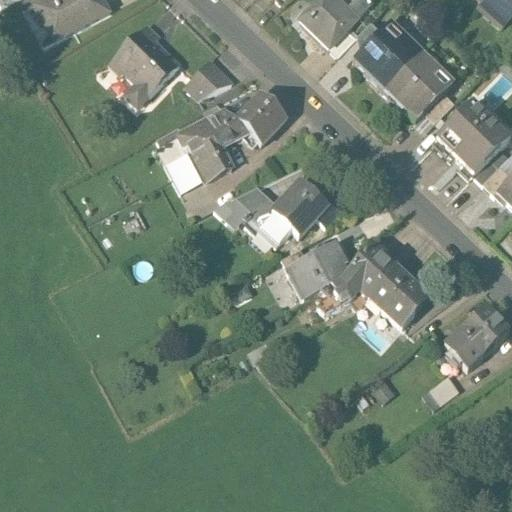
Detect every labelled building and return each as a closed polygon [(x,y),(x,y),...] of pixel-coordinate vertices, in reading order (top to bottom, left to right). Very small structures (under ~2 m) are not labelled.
[(98,0),(53,0),(34,10),(56,49),(109,19),(98,0)] [(330,0),(323,0),(299,26),(329,55),(348,34),(369,13),(359,4),(347,16),(330,0)] [(511,0),(469,0),(482,12),(484,9),(506,29),(511,22),(511,0)] [(370,30),(353,48),(366,61),(383,43),(370,30)] [(146,32),(115,63),(123,71),(119,76),(133,91),(122,102),(134,114),(145,103),(146,104),(178,72),(153,50),(158,44),(146,32)] [(348,34),(329,55),(338,64),(353,48),(357,43),(348,34)] [(387,100),(422,63),(391,35),(383,43),(366,61),(357,71),(387,100)] [(422,63),(387,100),(419,130),(425,123),(444,102),(453,93),(422,63)] [(232,90),(207,67),(183,93),(199,108),(232,90)] [(258,101),(233,127),(247,140),(260,152),(284,127),(258,101)] [(444,102),(425,123),(435,132),(453,113),(444,102)] [(509,146),(474,114),(440,151),(475,183),(498,158),(509,146)] [(226,119),(219,123),(230,145),(235,142),(236,145),(247,140),(233,127),(226,119)] [(219,123),(179,144),(190,166),(217,151),(230,145),(219,123)] [(178,203),(203,190),(190,166),(179,144),(154,157),(169,186),(178,203)] [(217,151),(190,166),(203,190),(230,176),(217,151)] [(498,158),(475,183),(484,192),(500,175),(507,167),(498,158)] [(511,161),(507,167),(500,175),(511,185),(511,183),(511,161)] [(500,175),(484,192),(495,201),(511,185),(500,175)] [(511,217),(511,183),(511,185),(495,201),(511,217)] [(328,212),(301,189),(279,214),(265,203),(243,228),(246,231),(243,233),(253,241),(255,239),(259,235),(276,250),(272,254),(275,256),(290,237),(299,245),(316,226),(328,212)] [(265,203),(257,195),(224,211),(243,228),(265,203)] [(331,208),(328,212),(316,226),(326,234),(341,217),(331,208)] [(259,235),(255,239),(272,254),(276,250),(259,235)] [(346,272),(334,251),(305,267),(285,278),(302,309),(314,303),(338,289),(346,281),(342,274),(346,272)] [(370,254),(346,281),(338,289),(314,303),(319,311),(316,313),(324,321),(350,306),(358,297),(367,305),(394,275),(370,254)] [(298,256),(279,267),(285,278),(305,267),(298,256)] [(427,305),(394,275),(367,305),(401,335),(413,322),(412,321),(427,305)] [(484,313),(452,343),(476,369),(507,340),(484,313)] [(476,369),(452,343),(443,352),(467,377),(476,369)] [(447,380),(429,393),(440,407),(458,395),(447,380)] [(511,441),(503,451),(511,460),(511,441)]
